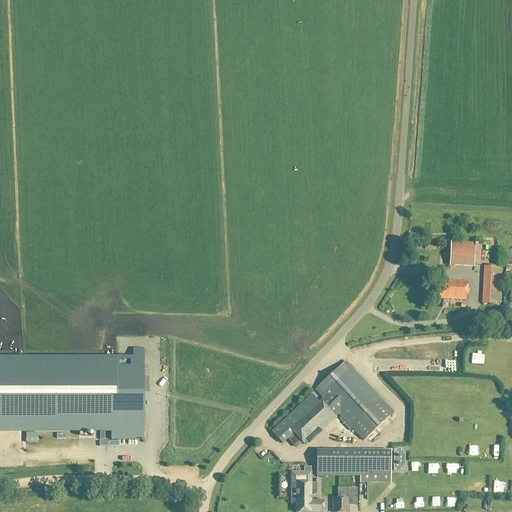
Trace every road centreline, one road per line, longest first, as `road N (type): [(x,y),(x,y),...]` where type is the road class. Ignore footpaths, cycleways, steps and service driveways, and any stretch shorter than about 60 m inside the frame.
road 1 (unclassified): [(204,511),(221,463),(361,311),(389,265),(413,0)]
road 2 (track): [(208,488),(134,479),(0,486)]
